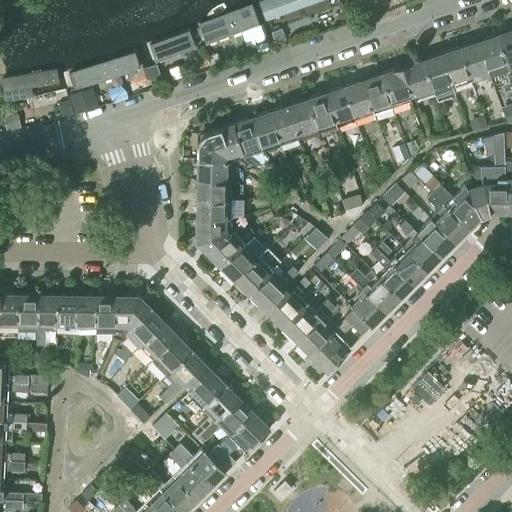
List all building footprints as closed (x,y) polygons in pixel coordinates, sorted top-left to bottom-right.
[(193,25),(200,44),(262,21),(255,0),(192,23),(193,25)] [(257,0),(266,19),(318,0),(257,0)] [(506,64),(511,61),(511,26),(495,32),(506,64)] [(147,43),(152,62),(193,47),(187,30),(147,43)] [(488,70),(506,64),(495,32),(477,38),(488,70)] [(469,76),(488,70),(477,38),(458,44),(469,76)] [(451,82),(469,76),(458,44),(440,51),(451,82)] [(71,89),(137,67),(132,51),(66,73),(71,89)] [(451,82),(440,51),(421,57),(432,89),(433,93),(452,87),(451,82)] [(411,96),(432,89),(421,57),(400,64),(411,96)] [(391,103),(411,96),(400,64),(379,71),(391,103)] [(38,94),(36,89),(60,85),(58,74),(56,67),(0,77),(0,90),(3,102),(38,94)] [(372,109),(391,103),(379,71),(361,77),(372,109)] [(353,115),(372,109),(361,77),(342,84),(353,115)] [(335,121),(353,115),(342,84),(324,90),(335,121)] [(316,128),(335,121),(324,90),(305,96),(316,128)] [(298,134),(316,128),(305,96),(287,102),(298,134)] [(279,140),(298,134),(287,102),(268,109),(279,140)] [(511,105),(502,109),(506,120),(507,122),(511,120),(511,105)] [(278,141),(279,140),(268,109),(250,115),(261,147),(262,146),(268,150),(275,147),(278,141)] [(242,153),(261,147),(250,115),(232,121),(242,153)] [(231,157),(242,153),(232,121),(205,129),(196,132),(196,143),(196,156),(211,156),(226,158),(230,160),(226,157),(226,153),(231,157)] [(230,176),(230,160),(226,158),(211,156),(196,156),(196,157),(196,177),(230,176)] [(464,184),(452,195),(440,183),(441,183),(418,160),(410,168),(432,191),(432,192),(444,204),(465,226),(468,223),(470,225),(479,216),(480,216),(484,214),(472,181),(464,184)] [(480,178),(472,181),(484,214),(488,212),(500,212),(504,212),(504,209),(504,178),(504,161),(494,161),(494,178),(480,178)] [(229,196),(230,176),(196,177),(195,196),(229,196)] [(465,226),(444,204),(432,192),(426,197),(434,205),(433,206),(437,210),(430,218),(453,242),(464,231),(467,228),(465,226)] [(229,214),(229,196),(195,196),(195,218),(229,214)] [(231,228),(229,214),(195,218),(195,240),(202,247),(231,228)] [(430,218),(416,231),(438,254),(440,255),(443,253),(453,242),(430,218)] [(438,254),(416,231),(404,219),(398,225),(410,237),(402,245),(426,269),(437,258),(440,255),(438,254)] [(244,241),(231,228),(202,247),(217,263),(244,241)] [(257,254),(244,241),(217,263),(218,263),(233,278),(257,254)] [(402,245),(388,259),(410,281),(412,283),(415,280),(426,269),(402,245)] [(410,281),(388,259),(376,247),(370,252),(383,264),(374,273),(398,297),(409,286),(412,283),(410,281)] [(332,257),(326,251),(314,263),(320,269),(332,257)] [(271,268),(257,254),(233,278),(246,292),(271,268)] [(247,292),(264,308),(285,287),(282,284),(297,269),(292,263),(279,276),(271,268),(246,292),(247,292)] [(369,268),(363,274),(355,266),(347,274),(360,287),(382,309),(384,311),(387,308),(398,297),(374,273),(369,268)] [(288,290),(285,287),(264,308),(280,326),(305,302),(298,295),(311,282),(303,274),(288,290)] [(382,309),(360,287),(346,301),(353,308),(370,325),(381,314),(384,311),(382,309)] [(0,326),(16,327),(17,293),(0,293),(0,326)] [(36,338),(36,327),(36,293),(17,293),(16,327),(16,338),(36,338)] [(55,342),(56,327),(56,294),(36,293),(36,327),(36,338),(36,342),(55,342)] [(56,327),(75,328),(75,294),(56,294),(56,327)] [(75,328),(95,328),(95,294),(75,294),(75,328)] [(95,328),(114,328),(114,294),(95,294),(95,328)] [(124,329),(149,306),(140,297),(135,295),(134,294),(134,295),(114,294),(114,328),(115,328),(115,323),(124,324),(126,326),(124,329)] [(312,309),(305,302),(280,326),(281,326),(294,339),(331,303),(324,297),(312,309)] [(327,317),(336,309),(331,303),(294,339),(308,353),(332,329),(323,320),(327,316),(327,317)] [(124,329),(138,343),(162,320),(149,306),(124,329)] [(308,353),(325,370),(349,346),(339,336),(352,323),(361,333),(370,325),(353,308),(345,316),(332,329),(308,353)] [(138,343),(152,357),(176,333),(162,320),(138,343)] [(152,357),(165,371),(190,347),(176,333),(152,357)] [(182,383),(185,385),(207,365),(190,348),(190,347),(165,371),(174,379),(157,394),(164,400),(182,383)] [(0,380),(6,381),(27,382),(28,374),(6,373),(7,360),(0,360),(0,380)] [(191,397),(199,405),(224,382),(207,365),(185,385),(188,388),(180,396),(186,402),(191,397)] [(30,374),(29,382),(46,383),(47,375),(30,374)] [(0,399),(5,400),(6,390),(27,391),(27,382),(6,381),(0,380),(0,399)] [(46,383),(29,382),(29,390),(46,391),(46,383)] [(195,436),(213,419),(237,396),(224,382),(199,405),(209,415),(191,432),(195,436)] [(251,409),(237,396),(213,419),(195,436),(196,437),(199,434),(205,439),(219,425),(227,433),(251,409)] [(251,409),(227,433),(244,451),(269,427),(251,409)] [(3,439),(0,439),(0,458),(24,460),(24,452),(10,451),(9,452),(3,452),(3,439)] [(174,448),(186,460),(208,483),(210,485),(213,482),(224,470),(207,453),(200,446),(192,454),(180,442),(174,448)] [(218,442),(207,453),(224,470),(235,460),(218,442)] [(180,466),(172,474),(196,498),(207,487),(210,485),(208,483),(186,460),(174,448),(168,453),(180,466)] [(0,478),(1,478),(2,470),(10,470),(10,469),(23,470),(24,460),(0,458),(0,478)] [(146,475),(158,488),(180,510),(182,511),(185,509),(196,498),(172,474),(164,482),(160,477),(152,469),(146,475)] [(283,476),(273,486),(282,496),(292,486),(283,476)] [(0,497),(0,498),(22,499),(22,492),(1,491),(1,478),(0,478),(0,497)] [(158,488),(144,501),(154,511),(182,511),(180,510),(158,488)] [(0,511),(7,511),(8,506),(22,507),(22,499),(0,498),(0,497),(0,511)] [(118,503),(127,511),(154,511),(144,501),(135,511),(131,507),(133,506),(124,497),(118,503)] [(127,511),(118,503),(112,509),(114,511),(127,511)]
